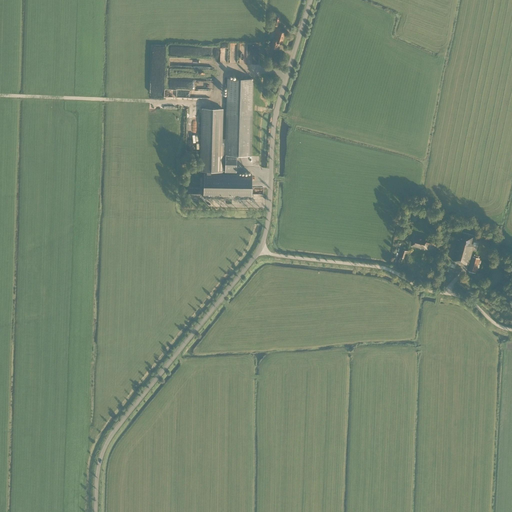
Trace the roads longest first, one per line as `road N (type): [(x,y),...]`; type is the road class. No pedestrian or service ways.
road 1 (tertiary): [(95,511),(98,463),(110,437),(259,250)]
road 2 (unclassified): [(511,331),(386,269),(259,250)]
road 3 (tertiary): [(259,250),(274,116),(310,0)]
